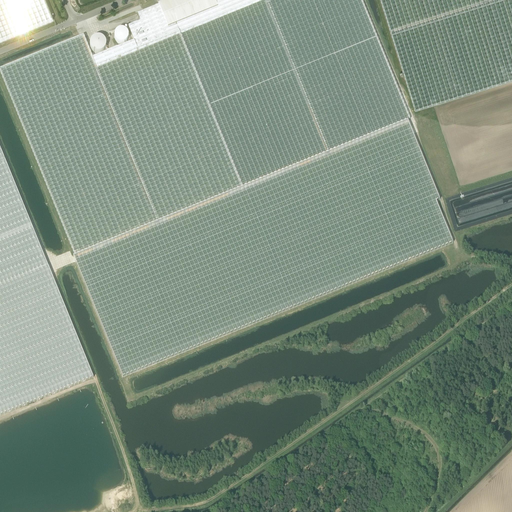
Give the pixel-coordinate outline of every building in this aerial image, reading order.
[(84,36),(0,69),(0,70),(75,256),(73,257),(122,378),(448,245),(431,204),(439,200),(406,121),(410,120),(361,0),(214,0),(216,2),(166,23),(159,5),(137,14),(140,21),(128,27),(134,41),(93,58),(84,36)] [(45,0),(0,0),(0,40),(53,19),(45,0)] [(216,2),(214,0),(168,0),(158,4),(159,5),(166,23),(216,2)] [(511,0),(381,0),(416,110),(511,79),(511,0)] [(0,416),(94,378),(0,147),(0,416)] [(488,192),(456,200),(457,205),(456,207),(458,207),(459,211),(462,212),(464,211),(464,213),(467,214),(468,212),(472,211),(473,209),(476,208),(478,209),(479,214),(481,210),(484,210),(485,214),(487,214),(488,211),(489,211),(489,209),(490,204),(492,204),(491,204),(488,192)]
